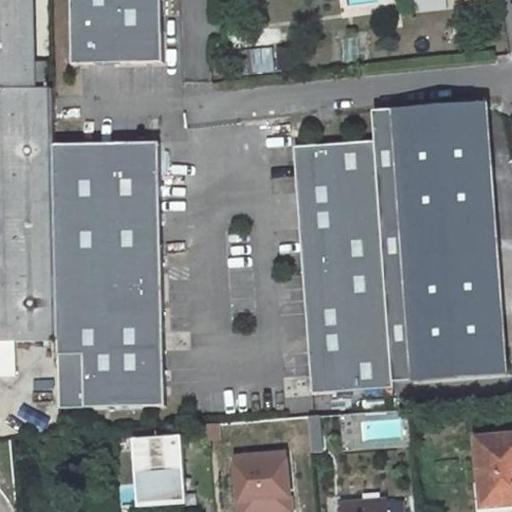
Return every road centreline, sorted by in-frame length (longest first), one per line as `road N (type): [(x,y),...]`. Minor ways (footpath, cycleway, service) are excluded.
road 1 (unknown): [(228,183),(269,185),(276,202),(283,334),(275,346),(237,350),(222,339),(215,191)]
road 2 (unknown): [(511,63),(234,96),(224,106),(228,183)]
road 3 (residential): [(197,138),(193,0)]
